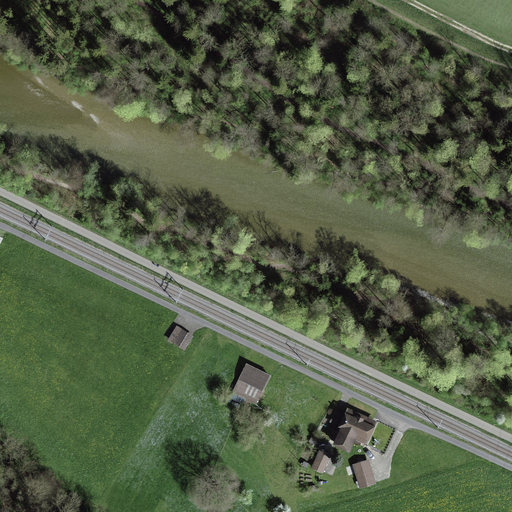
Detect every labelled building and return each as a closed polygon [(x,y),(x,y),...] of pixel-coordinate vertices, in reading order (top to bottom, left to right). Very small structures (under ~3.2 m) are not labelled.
[(184,348),(191,337),(182,331),(179,336),(173,332),(169,339),(184,348)] [(269,375),(246,364),(234,390),(256,401),(269,375)] [(335,443),(346,448),(353,434),(365,439),(372,423),(348,411),(346,416),(335,411),(330,421),(331,422),(329,427),(334,429),(330,437),(336,440),(335,443)] [(330,454),(320,450),(313,467),(322,471),(330,454)] [(354,465),(361,486),(374,482),(368,461),(354,465)] [(220,489),(209,502),(218,511),(230,498),(220,489)]
